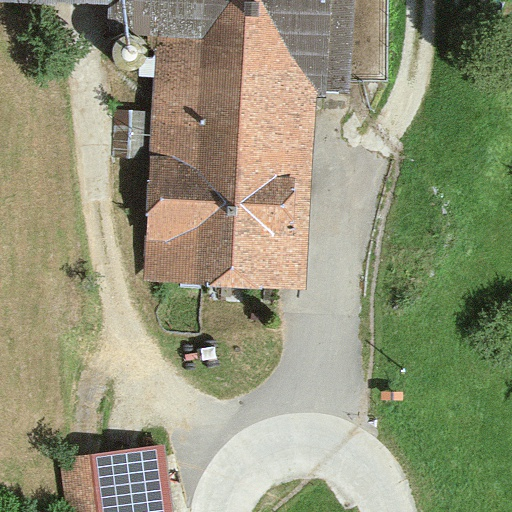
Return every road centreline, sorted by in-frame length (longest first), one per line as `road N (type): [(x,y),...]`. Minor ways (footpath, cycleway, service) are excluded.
road 1 (track): [(78,21),(101,222),(121,317),(155,383),(244,470)]
road 2 (track): [(420,0),(408,90),(360,192),(333,285),(315,445)]
road 3 (track): [(222,511),(244,470),(290,444),(343,452),(361,465),(385,511)]
